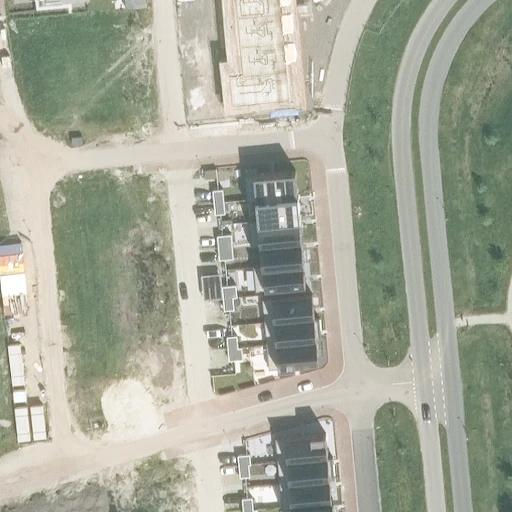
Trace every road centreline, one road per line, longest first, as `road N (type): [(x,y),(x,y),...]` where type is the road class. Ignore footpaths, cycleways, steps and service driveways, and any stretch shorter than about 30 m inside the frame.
road 1 (tertiary): [(445,0),(405,68),(397,125),(421,381)]
road 2 (tertiary): [(448,378),(428,104),(440,61),(479,0)]
road 3 (residential): [(358,390),(92,461)]
road 4 (residential): [(331,136),(70,163)]
road 5 (residential): [(331,136),(358,390)]
road 6 (residential): [(366,0),(343,56),(331,136)]
road 7 (tertiary): [(461,511),(448,378)]
road 8 (tertiary): [(421,381),(434,511)]
road 9 (residential): [(358,390),(368,511)]
